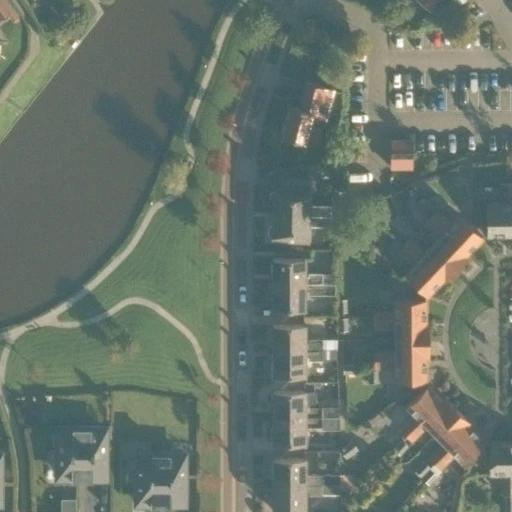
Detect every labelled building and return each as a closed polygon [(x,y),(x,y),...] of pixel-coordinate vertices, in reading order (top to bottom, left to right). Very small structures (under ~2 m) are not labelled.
[(19,15),(7,0),(0,0),(0,19),(7,14),(12,20),(19,15)] [(416,0),(429,11),(439,0),(416,0)] [(323,127),(332,90),(305,83),(302,99),(305,100),(303,109),(289,106),(285,122),(282,123),(280,131),(282,133),(281,137),(304,142),(308,123),(323,127)] [(392,170),(411,170),(411,141),(392,141),(392,170)] [(273,203),(272,213),(329,215),(329,207),(308,206),(308,190),(307,190),(307,179),(284,179),(284,189),(273,189),(273,192),(270,194),(270,201),(273,203)] [(485,235),(506,235),(506,183),(499,183),(499,194),(501,194),(501,203),(485,203),(485,235)] [(440,206),(435,195),(426,199),(432,210),(440,206)] [(416,201),(421,212),(430,208),(425,197),(416,201)] [(336,199),(331,204),(332,213),(344,213),(343,199),(336,199)] [(436,211),(430,216),(468,252),(482,237),(459,216),(450,225),(436,211)] [(329,215),(272,213),(272,227),(269,227),(269,235),(272,236),(272,240),(307,241),(307,225),(328,226),(329,215)] [(439,236),(431,245),(455,268),(469,253),(468,252),(430,216),(425,222),(439,236)] [(383,229),(376,236),(385,244),(392,238),(383,229)] [(442,282),(455,268),(431,245),(423,253),(408,239),(402,245),(440,281),(442,282)] [(440,281),(402,245),(398,250),(412,264),(404,274),(426,295),(440,281)] [(334,283),(334,274),(308,274),(308,277),(304,277),(304,258),(271,259),(272,283),(321,283),(334,283)] [(334,283),(321,283),(272,283),(272,308),(304,308),(304,291),(308,291),(308,293),(334,293),(334,283)] [(346,311),(345,300),(336,300),(336,312),(346,311)] [(373,312),(373,321),(425,320),(424,300),(393,300),(393,312),(373,312)] [(346,331),(346,318),(336,318),(337,331),(346,331)] [(393,328),(393,340),(427,340),(427,320),(425,320),(373,321),(373,328),(393,328)] [(272,325),(272,350),(321,350),(320,340),(307,340),(307,343),(304,343),(304,325),(272,325)] [(373,360),(425,360),(428,360),(427,340),(393,340),(393,352),(373,352),(373,360)] [(335,350),(321,350),(272,350),(272,374),(304,374),(304,357),(307,357),(307,360),(335,359),(335,350)] [(425,380),(425,360),(373,360),(373,368),(394,368),(394,380),(425,380)] [(342,364),(342,373),(355,373),(355,364),(342,364)] [(376,370),(367,370),(367,382),(376,382),(376,370)] [(399,429),(404,434),(441,398),(427,384),(405,406),(414,415),(399,429)] [(304,391),(272,391),(272,417),(321,416),(338,416),(338,408),(321,408),(321,407),(321,400),(316,401),(316,392),(304,392),(304,391)] [(425,426),(433,434),(457,410),(443,396),(441,398),(404,434),(411,441),(425,426)] [(471,425),(457,410),(433,434),(441,443),(427,457),(432,463),(470,426),(471,425)] [(321,416),(272,417),(272,443),(304,443),(304,424),(308,424),(308,427),(321,427),(321,429),(338,429),(338,416),(321,416)] [(484,440),(470,426),(432,463),(438,469),(453,454),(461,463),(484,440)] [(72,479),(72,482),(90,482),(90,479),(104,479),(104,431),(58,431),(58,479),(72,479)] [(392,448),(400,439),(394,433),(386,442),(392,448)] [(400,439),(392,448),(399,454),(407,446),(400,439)] [(350,440),(338,449),(345,458),(357,449),(350,440)] [(509,495),(509,442),(488,442),(489,474),(501,473),(501,481),(501,495),(509,495)] [(137,455),(137,503),(151,503),(151,505),(169,505),(169,503),(183,503),(183,455),(137,455)] [(272,481),(272,485),(321,485),(338,485),(338,474),(321,475),(308,475),(308,478),(304,478),(304,459),(272,459),(272,481)] [(421,476),(429,468),(422,461),(414,469),(421,476)] [(436,475),(429,469),(420,477),(427,484),(436,475)] [(338,485),(338,487),(342,490),(345,489),(355,480),(348,474),(338,474),(338,485)] [(272,485),(273,511),(304,511),(304,492),(309,492),(309,495),(321,495),(321,485),(272,485)] [(321,485),(321,495),(338,495),(338,487),(338,485),(321,485)] [(60,500),(60,511),(74,511),(75,500),(60,500)]
